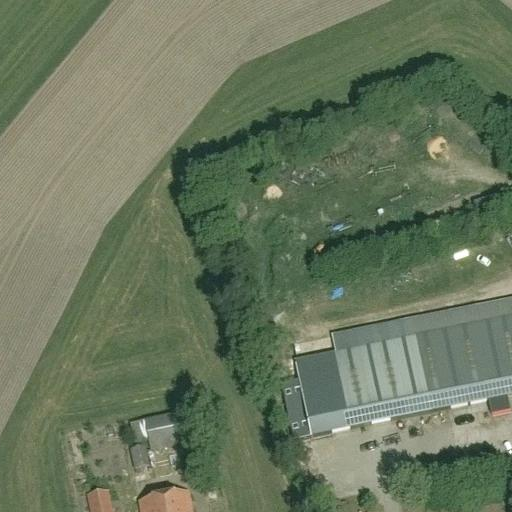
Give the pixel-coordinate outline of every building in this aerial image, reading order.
[(511,302),(411,323),(430,417),(511,400),(511,302)] [(411,323),(333,339),(340,375),(301,383),(312,440),(430,417),(411,323)] [(202,464),(192,415),(132,427),(136,447),(149,445),(151,453),(147,454),(146,450),(132,453),(136,472),(150,470),(147,455),(186,447),(191,466),(202,464)] [(511,461),(500,464),(507,499),(511,497),(511,461)] [(111,511),(108,494),(88,498),(90,511),(111,511)] [(191,511),(189,495),(139,504),(140,511),(191,511)]
